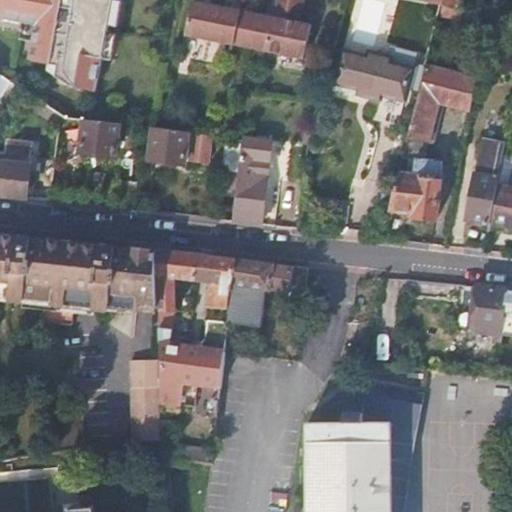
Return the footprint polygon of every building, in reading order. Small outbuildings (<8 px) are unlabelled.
[(41,0),(40,5),(33,4),(30,20),(36,21),(32,46),(52,50),(48,71),(75,77),(91,0),(41,0)] [(196,0),(190,0),(183,37),(303,59),(310,21),(196,0)] [(303,8),(303,0),(276,0),(276,6),(303,8)] [(0,76),(10,83),(18,62),(14,50),(0,44),(0,76)] [(370,60),(345,54),(338,83),(362,89),(361,94),(381,99),(382,95),(406,101),(414,72),(390,65),(391,60),(372,55),(370,60)] [(27,95),(61,117),(84,122),(94,94),(18,62),(10,83),(18,88),(20,90),(27,95)] [(437,102),(472,111),(478,79),(426,66),(394,191),(389,209),(414,212),(414,218),(437,220),(443,164),(425,162),(427,142),(432,125),(437,102)] [(294,148),(307,146),(323,93),(301,87),(290,128),(294,148)] [(24,100),(27,95),(20,90),(18,88),(16,95),(24,100)] [(490,224),(511,228),(511,100),(506,125),(509,125),(503,158),(490,224)] [(114,157),(118,125),(84,122),(80,154),(114,157)] [(234,222),(261,225),(269,142),(265,140),(266,127),(242,124),(241,139),(239,166),(234,222)] [(185,167),(188,133),(154,129),(149,163),(185,167)] [(239,166),(241,139),(226,137),(223,164),(239,166)] [(468,219),(490,224),(503,158),(481,154),(468,219)] [(0,194),(9,196),(28,198),(31,163),(23,161),(21,165),(8,163),(9,160),(0,159),(0,194)] [(116,208),(136,210),(137,183),(118,181),(116,208)] [(121,302),(156,306),(153,253),(146,252),(100,247),(45,240),(0,234),(0,292),(47,298),(45,317),(71,321),(74,302),(120,309),(121,302)] [(156,306),(156,312),(171,312),(173,311),(172,279),(194,281),(197,255),(177,252),(153,249),(153,253),(156,306)] [(207,283),(210,256),(197,255),(194,281),(207,283)] [(227,308),(232,259),(215,257),(210,256),(207,283),(205,305),(227,308)] [(289,292),(292,266),(268,263),(232,259),(227,308),(226,320),(258,324),(262,290),(289,292)] [(289,292),(289,295),(305,297),(307,278),(307,268),(292,266),(289,292)] [(494,339),(501,341),(502,334),(506,290),(479,287),(475,327),(494,330),(494,339)] [(511,290),(506,290),(502,334),(511,335),(511,290)] [(156,312),(161,402),(180,404),(182,384),(219,387),(222,355),(223,351),(201,348),(167,344),(171,312),(156,312)] [(223,351),(226,322),(207,320),(205,338),(202,341),(201,348),(223,351)] [(130,371),(157,370),(156,359),(129,359),(130,371)] [(130,388),(157,386),(157,370),(130,371),(130,388)] [(131,400),(158,399),(157,386),(130,388),(131,400)] [(365,396),(360,424),(388,424),(389,459),(415,463),(425,405),(365,396)] [(131,414),(158,412),(158,399),(131,400),(131,414)] [(132,427),(159,426),(158,412),(131,414),(132,427)] [(360,424),(308,424),(306,511),(389,511),(389,459),(388,424),(360,424)] [(159,438),(159,426),(132,427),(132,440),(159,438)] [(207,459),(208,449),(184,445),(183,456),(207,459)] [(57,511),(68,511),(69,511),(82,510),(80,502),(62,504),(62,511),(57,511)]
